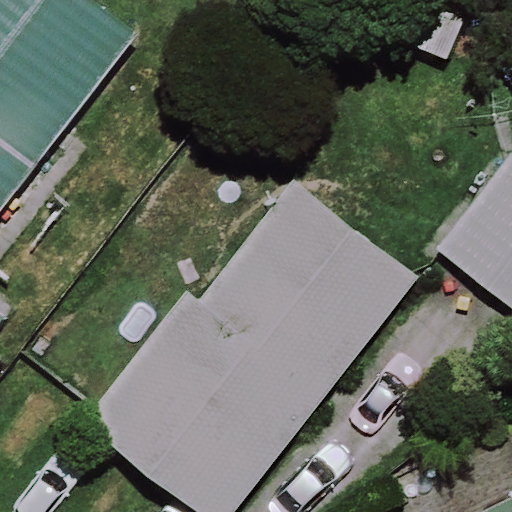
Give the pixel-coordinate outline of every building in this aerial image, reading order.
[(0,0),(0,217),(133,45),(74,0),(0,0)] [(244,204),(179,154),(147,196),(212,246),(244,204)] [(511,165),(441,250),(511,308),(511,165)] [(235,511),(417,279),(299,187),(207,305),(196,296),(93,429),(199,511),(235,511)] [(511,511),(511,503),(493,511),(511,511)]
